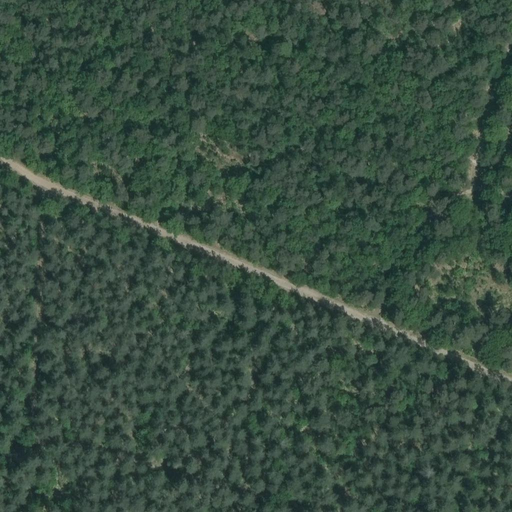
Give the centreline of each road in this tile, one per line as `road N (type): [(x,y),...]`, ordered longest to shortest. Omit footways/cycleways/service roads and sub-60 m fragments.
road 1 (track): [(0,164),(511,385)]
road 2 (track): [(511,43),(468,210),(407,241),(378,328)]
road 3 (track): [(38,443),(42,182)]
road 4 (track): [(131,458),(316,511)]
road 5 (track): [(459,511),(482,373)]
road 6 (track): [(0,457),(38,443),(81,442),(131,458)]
